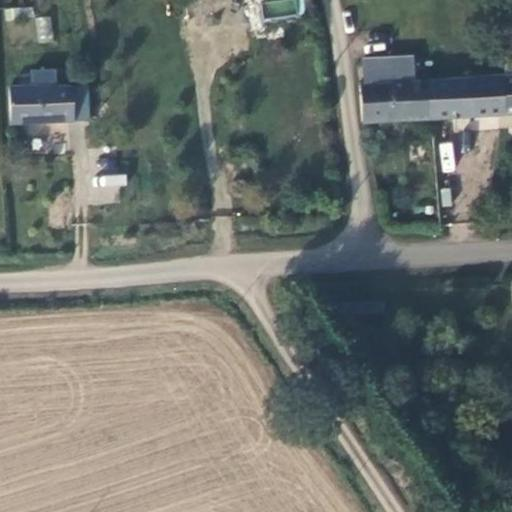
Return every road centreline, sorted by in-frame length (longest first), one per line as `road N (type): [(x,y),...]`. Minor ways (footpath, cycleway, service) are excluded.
road 1 (unclassified): [(239,268),(400,511)]
road 2 (unclassified): [(371,257),(330,0)]
road 3 (unclassified): [(239,268),(0,284)]
road 4 (unclassified): [(511,246),(371,257)]
road 5 (unclassified): [(371,257),(239,268)]
